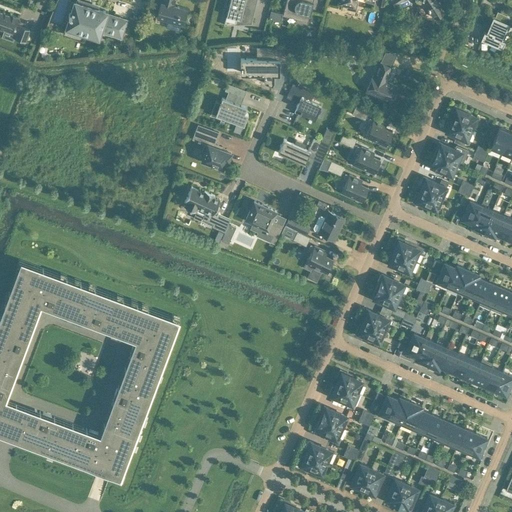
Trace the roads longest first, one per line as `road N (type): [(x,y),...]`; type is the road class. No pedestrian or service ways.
road 1 (residential): [(14,397),(98,427),(128,345),(44,313)]
road 2 (residential): [(274,100),(247,164),(383,225)]
road 3 (residential): [(511,112),(457,88),(439,96),(389,212)]
road 4 (residential): [(333,342),(511,419)]
road 5 (residential): [(333,342),(274,477)]
road 6 (residential): [(389,212),(511,265)]
road 7 (residential): [(383,225),(333,342)]
road 8 (residential): [(186,511),(213,455),(274,477)]
